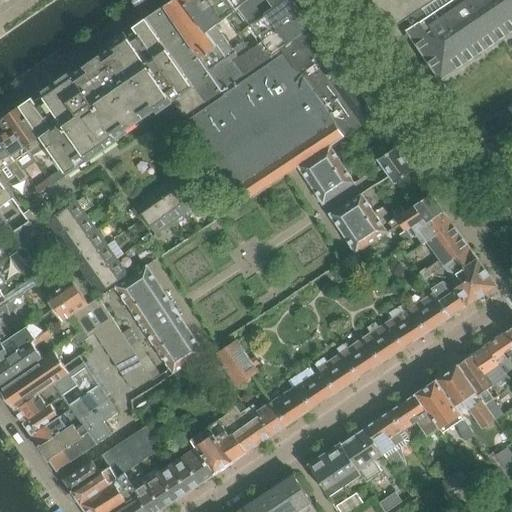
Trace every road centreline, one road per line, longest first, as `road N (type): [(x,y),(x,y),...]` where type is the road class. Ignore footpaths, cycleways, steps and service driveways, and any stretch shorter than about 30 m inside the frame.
road 1 (residential): [(198,511),(511,300)]
road 2 (residential): [(318,0),(409,133),(442,155),(484,157)]
road 3 (residential): [(48,484),(138,420),(84,342)]
road 4 (residential): [(0,103),(151,0)]
